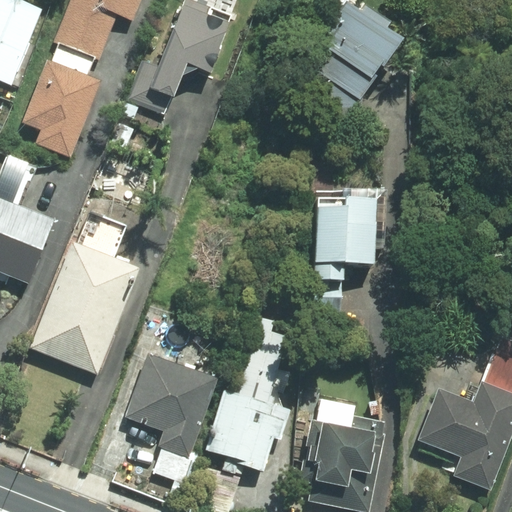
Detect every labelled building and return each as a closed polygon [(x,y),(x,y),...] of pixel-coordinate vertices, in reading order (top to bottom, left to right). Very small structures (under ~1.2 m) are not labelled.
[(0,0),(0,93),(5,96),(41,13),(9,0),(0,0)] [(131,0),(75,0),(25,129),(41,135),(33,153),(68,167),(101,82),(86,76),(105,28),(118,33),(131,0)] [(143,63),(128,106),(162,120),(171,123),(189,73),(214,81),(237,15),(193,0),(177,0),(154,67),(143,63)] [(355,19),(340,8),(319,35),(325,42),(317,53),(325,60),(312,79),(318,84),(317,123),(354,124),(354,103),(393,47),(379,36),(386,25),(362,8),(355,19)] [(344,204),(308,204),(308,286),(337,287),(338,269),(368,269),(368,251),(382,251),(382,195),(344,195),(344,204)] [(65,228),(0,202),(0,270),(41,286),(65,228)] [(143,274),(74,248),(33,356),(102,381),(143,274)] [(246,378),(236,375),(210,462),(260,477),(282,401),(273,399),(294,330),(263,321),(246,378)] [(219,378),(152,356),(129,424),(172,439),(166,456),(190,463),(219,378)] [(468,407),(432,393),(413,445),(457,461),(450,479),(487,492),(511,425),(511,401),(477,388),(468,407)] [(366,511),(381,436),(315,423),(299,503),(341,511),(366,511)]
